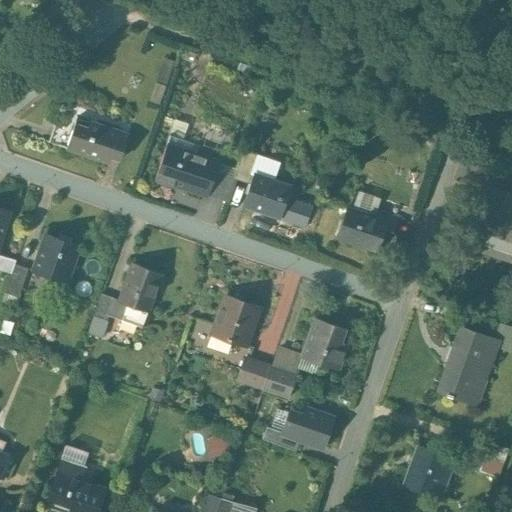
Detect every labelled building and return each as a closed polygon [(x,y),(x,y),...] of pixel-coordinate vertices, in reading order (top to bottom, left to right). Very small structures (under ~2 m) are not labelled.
[(128,135),(76,118),(71,134),(66,132),(61,147),(66,149),(110,163),(115,148),(123,151),(128,135)] [(172,133),(184,135),(186,121),(174,119),(172,133)] [(219,163),(166,145),(154,181),(173,188),(174,185),(208,196),(216,172),(219,163)] [(257,155),(244,150),(235,176),(248,180),(257,155)] [(234,178),(216,172),(208,196),(226,202),(234,178)] [(286,186),(254,175),(244,204),(280,216),(286,199),(282,198),(286,186)] [(511,200),(486,191),(468,242),(511,256),(511,200)] [(348,207),(337,238),(339,239),(339,238),(376,251),(380,240),(386,242),(390,231),(373,225),(375,218),(349,209),(350,208),(348,207)] [(0,209),(0,244),(10,212),(0,209)] [(397,218),(378,212),(375,218),(373,225),(390,231),(392,232),(397,218)] [(46,234),(33,271),(66,282),(79,245),(46,234)] [(0,256),(0,268),(11,272),(15,264),(15,261),(0,256)] [(133,263),(120,300),(115,299),(109,316),(142,328),(148,312),(148,311),(161,274),(133,263)] [(28,269),(15,264),(5,293),(18,298),(28,269)] [(115,299),(101,294),(93,317),(107,322),(109,316),(115,299)] [(259,307),(225,296),(212,334),(246,346),(259,307)] [(345,328),(315,318),(302,357),(337,370),(345,345),(340,343),(345,328)] [(498,340),(460,327),(437,392),(447,396),(446,397),(451,399),(453,393),(472,400),(480,378),(484,380),(498,340)] [(270,367),(244,358),(237,380),(262,388),(270,367)] [(295,376),(270,367),(262,388),(288,397),(295,376)] [(332,419),(306,409),(304,416),(290,411),(282,433),(282,434),(301,440),(322,448),(332,419)] [(301,440),(282,434),(282,433),(267,427),(262,440),(297,452),(301,440)] [(508,450),(490,443),(485,457),(504,463),(508,450)] [(454,459),(418,446),(404,487),(439,500),(439,499),(437,498),(444,476),(447,477),(454,459)] [(86,457),(64,450),(44,507),(45,508),(46,505),(67,511),(97,511),(105,491),(78,481),(86,457)] [(504,463),(485,457),(480,472),(499,478),(504,463)] [(215,511),(220,498),(207,494),(200,511),(215,511)] [(230,511),(233,503),(220,498),(215,511),(230,511)]
